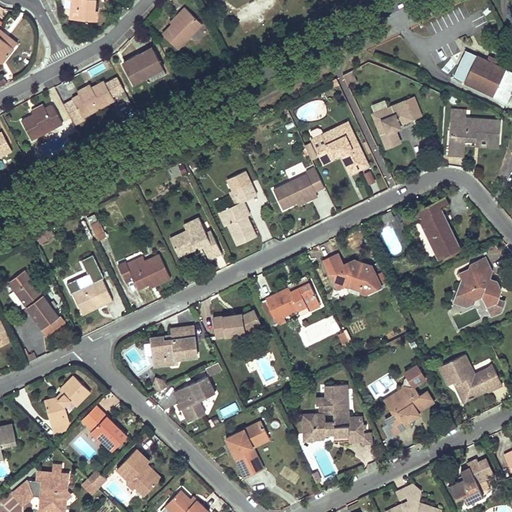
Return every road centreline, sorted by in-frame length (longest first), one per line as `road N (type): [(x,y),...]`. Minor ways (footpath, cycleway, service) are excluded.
road 1 (residential): [(511,234),(465,179),(437,174),(79,348)]
road 2 (primary): [(0,210),(402,0)]
road 3 (residential): [(79,348),(249,511)]
road 4 (residential): [(511,414),(312,511)]
